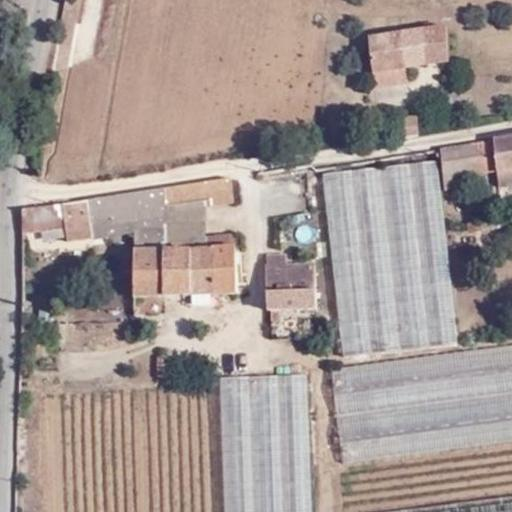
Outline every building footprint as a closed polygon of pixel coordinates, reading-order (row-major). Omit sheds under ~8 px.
[(402,67),(445,60),(440,25),(363,37),(370,87),(404,83),(402,67)] [(402,131),(416,130),(414,116),(401,118),(402,131)] [(511,145),(438,158),(435,158),(441,201),(457,199),(456,187),(496,180),(499,198),(511,196),(511,145)] [(435,158),(319,176),(346,362),(463,347),(435,158)] [(233,174),(94,193),(93,227),(130,226),(129,292),(233,289),(232,231),(209,232),(207,210),(168,209),(169,195),(208,193),(215,192),(238,189),(238,173),(233,174)] [(239,197),(238,189),(215,192),(215,199),(239,197)] [(168,209),(207,210),(208,193),(169,195),(168,209)] [(29,202),(30,222),(72,218),(69,197),(29,202)] [(463,236),(492,233),(490,218),(461,222),(463,236)] [(260,307),(310,305),(311,261),(261,261),(260,307)] [(346,362),(326,364),(332,415),(459,400),(511,393),(511,341),(463,347),(346,362)] [(216,374),(223,511),(307,511),(301,371),(216,374)] [(511,393),(459,400),(332,415),(337,459),(511,438),(511,393)] [(511,511),(511,496),(365,511),(511,511)]
